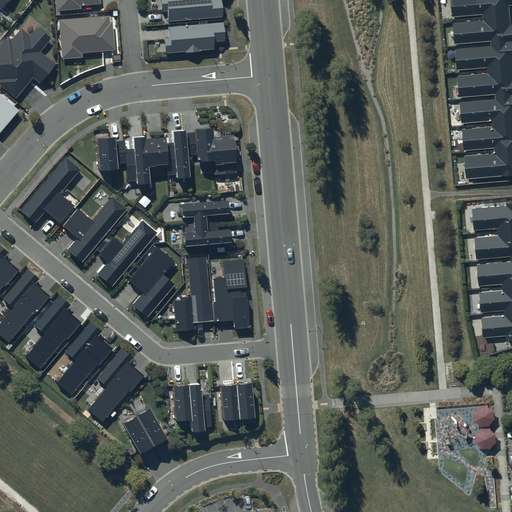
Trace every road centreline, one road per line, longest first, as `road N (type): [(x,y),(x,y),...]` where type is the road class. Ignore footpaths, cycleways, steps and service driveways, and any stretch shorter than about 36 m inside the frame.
road 1 (residential): [(292,347),(162,357),(0,221)]
road 2 (tertiary): [(269,75),(292,347)]
road 3 (residential): [(144,511),(201,469),(301,454)]
road 4 (residential): [(134,88),(74,108),(0,182)]
road 5 (residential): [(269,75),(134,88)]
